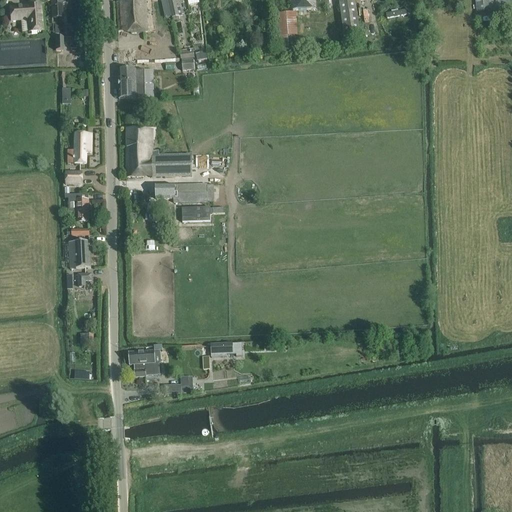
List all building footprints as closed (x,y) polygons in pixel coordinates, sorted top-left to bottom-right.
[(51,0),(52,19),(62,18),(61,0),(51,0)] [(120,0),(121,2),(116,2),(118,32),(124,32),(131,34),(155,32),(152,0),(120,0)] [(162,0),(166,17),(172,16),(168,0),(162,0)] [(179,17),(178,10),(175,0),(169,0),(170,0),(172,11),(173,19),(179,17)] [(292,0),(293,11),(316,10),(316,7),(326,6),(325,0),(292,0)] [(511,8),(511,6),(511,0),(475,0),(476,13),(483,12),(483,10),(511,8)] [(345,43),(361,41),(355,1),(339,3),(345,43)] [(42,32),(40,14),(39,4),(27,5),(27,9),(11,11),(10,9),(11,22),(30,20),(31,33),(42,32)] [(277,14),(280,52),(299,51),(296,12),(277,14)] [(62,24),(54,24),(54,34),(63,34),(62,24)] [(63,51),(63,38),(55,38),(56,52),(63,51)] [(195,63),(183,63),(183,72),(195,72),(195,63)] [(118,71),(119,100),(145,99),(145,97),(151,97),(151,83),(145,83),(144,70),(118,71)] [(71,104),(70,89),(61,89),(61,104),(71,104)] [(153,131),(127,129),(127,178),(137,178),(152,177),(152,178),(192,177),(192,156),(159,156),(159,152),(152,152),(153,131)] [(68,164),(75,164),(86,164),(86,153),(92,153),(92,140),(87,140),(87,135),(75,134),(75,151),(69,151),(68,164)] [(66,173),(66,186),(82,185),(82,173),(66,173)] [(207,186),(175,186),(156,186),(156,200),(175,200),(175,204),(207,204),(207,186)] [(77,223),(89,223),(88,195),(65,196),(65,199),(69,199),(69,213),(77,213),(77,223)] [(71,270),(80,270),(91,269),(89,242),(78,243),(69,244),(71,270)] [(79,276),(79,288),(86,287),(85,281),(92,281),(91,275),(79,276)] [(91,335),(86,335),(86,345),(91,345),(94,345),(94,335),(91,335)] [(231,344),(212,345),(213,355),(232,354),(231,344)] [(154,371),(154,364),(156,364),(155,352),(129,354),(130,366),(135,365),(135,371),(134,371),(135,378),(147,377),(146,372),(154,371)] [(76,373),(76,380),(90,381),(90,376),(90,374),(76,373)] [(181,387),(166,387),(166,395),(181,394),(181,387)]
